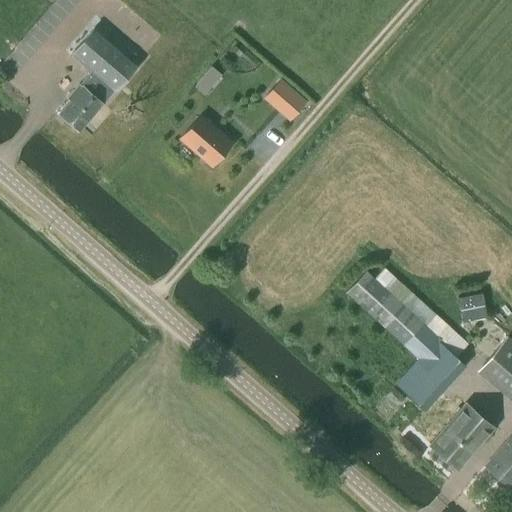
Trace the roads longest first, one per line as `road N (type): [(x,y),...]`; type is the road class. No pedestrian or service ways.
road 1 (unclassified): [(150,301),(419,0)]
road 2 (unclassified): [(386,511),(150,301)]
road 3 (unclassified): [(150,301),(0,172)]
